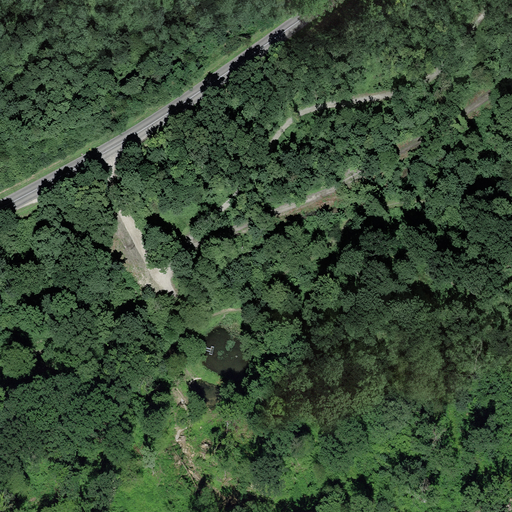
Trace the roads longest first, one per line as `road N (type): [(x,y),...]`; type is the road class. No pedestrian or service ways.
road 1 (track): [(164,282),(223,229),(343,185),(511,76)]
road 2 (secondary): [(0,208),(144,128),(319,0)]
road 3 (track): [(0,380),(106,354),(162,357),(192,320)]
road 4 (track): [(97,154),(164,282)]
